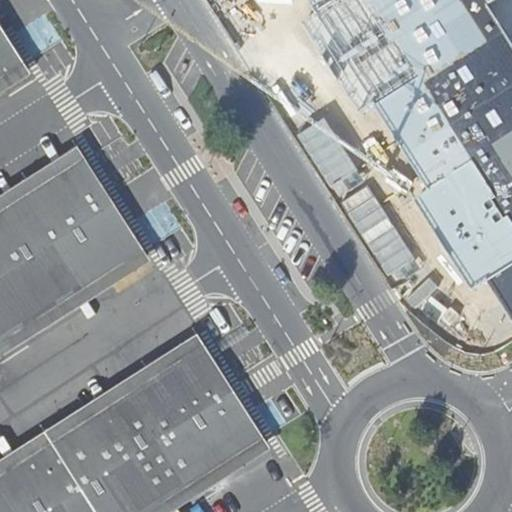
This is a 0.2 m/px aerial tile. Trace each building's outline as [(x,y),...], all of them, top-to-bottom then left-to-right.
[(0,24),(0,77),(24,62),(0,24)] [(24,62),(0,77),(0,95),(32,75),(24,62)] [(0,197),(0,215),(87,160),(78,147),(0,197)] [(87,160),(0,215),(0,341),(144,250),(87,160)] [(144,250),(0,341),(0,360),(152,263),(144,250)] [(0,461),(0,479),(206,347),(198,335),(0,461)] [(206,347),(0,479),(0,511),(146,511),(264,438),(206,347)] [(264,438),(146,511),(174,511),(272,450),(264,438)]
